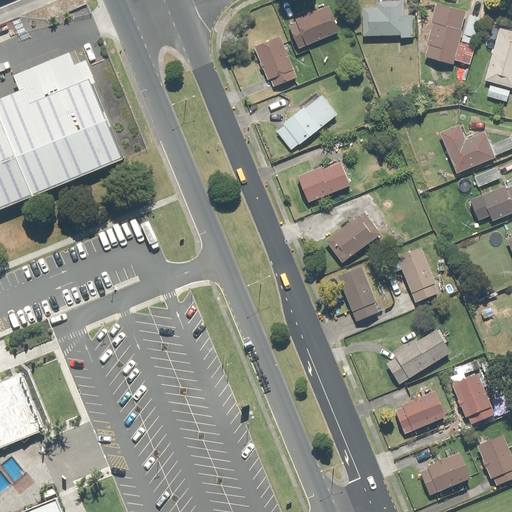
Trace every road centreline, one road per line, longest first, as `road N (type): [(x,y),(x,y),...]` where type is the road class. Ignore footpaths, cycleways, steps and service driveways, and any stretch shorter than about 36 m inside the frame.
road 1 (secondary): [(176,3),(386,511)]
road 2 (secondary): [(328,511),(125,22)]
